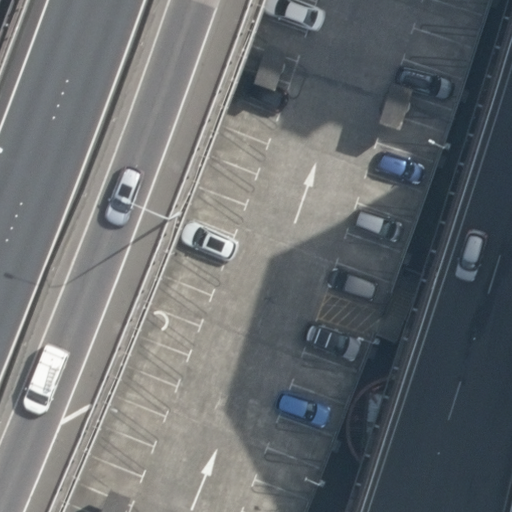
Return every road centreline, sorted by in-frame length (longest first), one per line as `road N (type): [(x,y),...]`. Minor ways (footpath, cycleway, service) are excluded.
road 1 (motorway): [(205,0),(0,511)]
road 2 (motorway): [(511,238),(436,511)]
road 3 (motorway): [(0,257),(102,0)]
